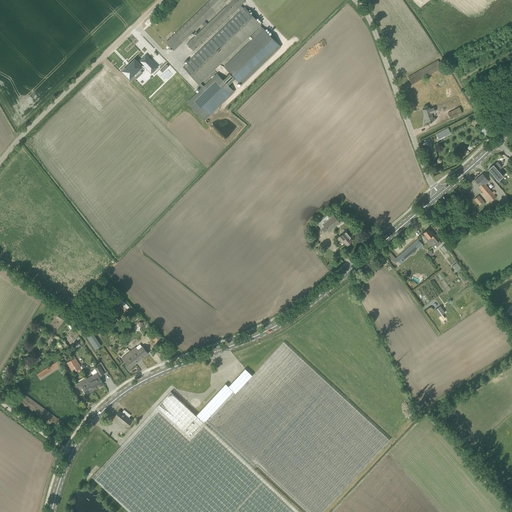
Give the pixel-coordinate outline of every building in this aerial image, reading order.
[(224,1),(225,0),(210,0),(166,42),(174,50),(201,24),(204,21),(224,1)] [(245,1),(244,0),(225,0),(224,1),(227,5),(207,24),(204,21),(201,24),(204,27),(187,44),(193,50),(236,9),(238,7),(240,5),(245,1)] [(258,27),(260,25),(244,8),(243,8),(240,5),(238,7),(241,11),(183,66),(191,73),(200,83),(258,27)] [(263,29),(260,25),(258,27),(259,28),(252,35),(251,36),(254,38),(223,67),(240,85),(280,46),(263,29)] [(135,77),(136,78),(142,72),(142,71),(144,69),(143,69),(145,67),(154,75),(160,70),(148,58),(143,64),(144,65),(142,67),(137,63),(133,67),(134,68),(131,70),(131,69),(126,74),(128,76),(127,77),(131,80),(131,79),(132,80),(135,77)] [(442,67),(438,60),(408,77),(412,84),(442,67)] [(203,86),(200,83),(191,73),(189,75),(201,88),(187,102),(204,120),(234,91),(217,73),(203,86)] [(462,113),(459,107),(448,113),(451,119),(462,113)] [(426,121),(431,119),(432,119),(430,113),(434,111),(432,108),(428,109),(428,108),(422,110),(424,115),(425,115),(425,117),(426,121)] [(494,165),(493,164),(488,169),(498,181),(503,176),(498,170),(502,167),(498,161),(494,165)] [(494,191),(492,192),(485,184),(489,181),(482,173),(475,180),(479,185),(478,186),(491,201),(496,197),(494,194),(496,193),(494,191)] [(478,195),(475,198),(474,199),(479,205),(484,201),(478,195)] [(321,229),(324,226),(325,228),(329,232),(340,222),(334,215),(331,212),(317,223),(321,229)] [(428,228),(423,232),(425,235),(424,236),(424,237),(426,239),(434,249),(441,243),(431,231),(430,231),(428,228)] [(343,240),(347,245),(352,240),(350,238),(351,237),(346,231),(338,237),(341,242),(343,240)] [(395,258),(398,261),(400,263),(422,244),(418,238),(395,258)] [(457,263),(452,266),(455,271),(460,268),(457,263)] [(123,300),(121,302),(126,309),(129,306),(123,300)] [(434,309),(438,316),(445,312),(440,305),(434,309)] [(101,346),(95,336),(92,332),(91,333),(86,336),(95,349),(101,346)] [(148,343),(152,348),(162,341),(158,336),(148,343)] [(233,391),(204,422),(253,468),(257,465),(307,511),(321,511),(389,440),(283,342),(252,375),(235,393),(233,391)] [(132,355),(138,361),(148,353),(143,346),(142,346),(140,344),(136,348),(135,347),(130,351),(133,354),(132,355)] [(130,368),(138,361),(132,355),(133,354),(130,351),(125,356),(127,359),(124,361),(130,368)] [(73,372),(77,370),(81,367),(75,358),(68,363),(73,372)] [(40,380),(61,367),(58,361),(37,375),(40,380)] [(100,376),(104,374),(99,366),(95,368),(100,376)] [(226,383),(196,415),(204,422),(233,391),(235,393),(252,375),(245,368),(228,386),(226,383)] [(93,390),(103,383),(97,372),(87,378),(89,383),(93,390)] [(86,394),(93,390),(89,383),(87,378),(86,377),(80,381),(81,382),(77,384),(81,391),(84,390),(86,394)] [(299,511),(253,468),(204,422),(196,415),(171,392),(153,410),(92,476),(130,511),(299,511)] [(59,418),(24,393),(18,400),(53,426),(59,418)] [(133,420),(122,412),(122,413),(119,410),(114,416),(117,418),(117,419),(127,427),(133,420)]
